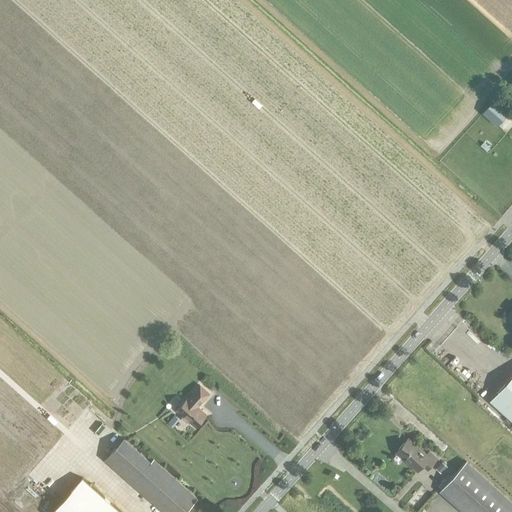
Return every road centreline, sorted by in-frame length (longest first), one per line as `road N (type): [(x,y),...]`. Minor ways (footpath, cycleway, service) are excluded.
road 1 (tertiary): [(261,511),(511,232)]
road 2 (track): [(0,372),(87,451),(102,480),(139,511)]
